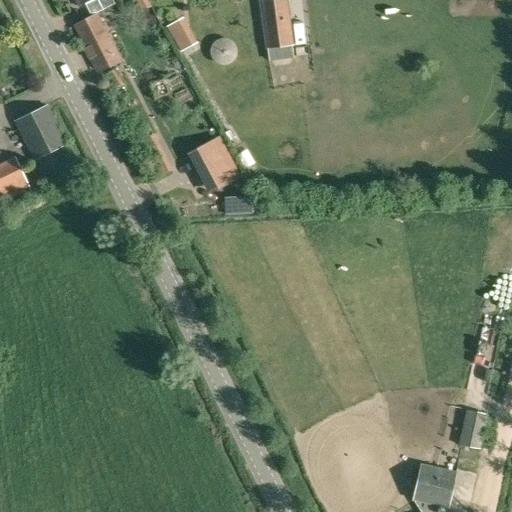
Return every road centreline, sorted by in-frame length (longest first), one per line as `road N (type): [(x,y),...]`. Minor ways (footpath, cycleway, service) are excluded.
road 1 (tertiary): [(283,511),(28,0)]
road 2 (track): [(511,381),(484,511)]
